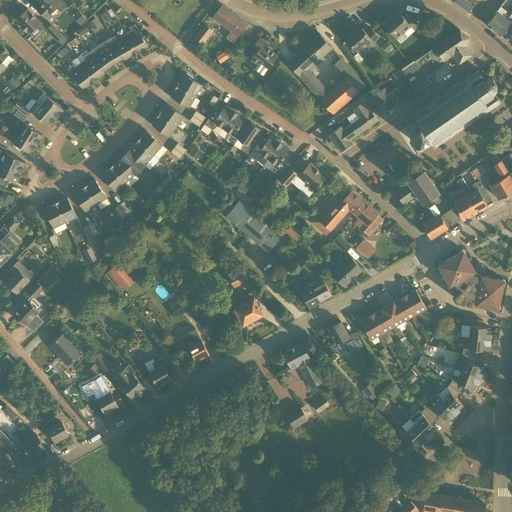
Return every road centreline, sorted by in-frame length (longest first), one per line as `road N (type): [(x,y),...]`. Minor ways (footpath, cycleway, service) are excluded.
road 1 (residential): [(0,493),(423,257)]
road 2 (residential): [(336,162),(123,0)]
road 3 (residential): [(336,162),(494,47)]
road 4 (residential): [(382,507),(472,422),(507,418)]
road 5 (residential): [(428,254),(336,162)]
road 6 (residential): [(356,0),(296,16),(231,0)]
road 7 (residential): [(85,110),(0,23)]
